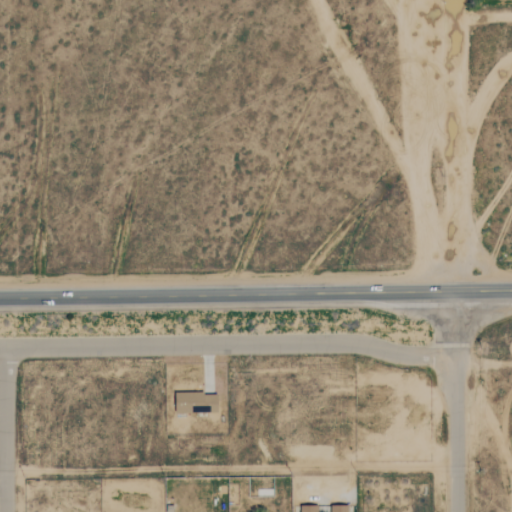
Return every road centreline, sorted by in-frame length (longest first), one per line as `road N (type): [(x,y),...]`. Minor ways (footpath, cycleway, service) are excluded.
road 1 (primary): [(511,290),(0,298)]
road 2 (residential): [(454,357),(347,344),(0,350)]
road 3 (track): [(456,260),(452,0)]
road 4 (residential): [(455,511),(453,291)]
road 5 (residential): [(6,511),(5,350)]
